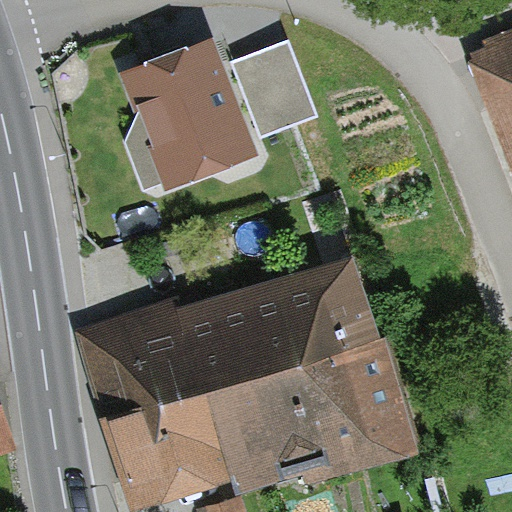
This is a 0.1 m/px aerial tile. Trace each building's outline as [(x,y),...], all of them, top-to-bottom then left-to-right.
[(485,47),(468,54),(511,166),(511,28),(483,40),(485,47)] [(213,37),(121,72),(137,115),(164,184),(166,190),(258,154),(213,37)] [(233,61),(262,137),(319,116),(289,39),(233,61)] [(144,192),(164,184),(137,115),(124,143),(144,192)] [(173,303),(76,332),(129,511),(133,511),(232,483),(236,497),(302,477),(306,488),(419,454),(385,341),(379,342),(353,256),(175,309),(173,303)] [(0,406),(0,451),(13,447),(0,406)] [(246,511),(242,497),(198,509),(198,511),(246,511)]
